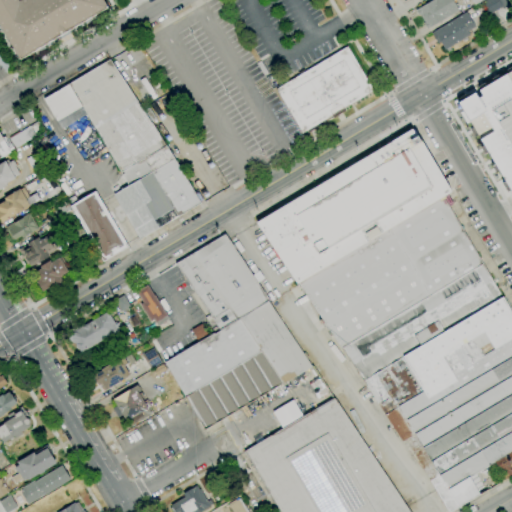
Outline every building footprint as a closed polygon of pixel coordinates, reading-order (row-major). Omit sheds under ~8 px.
[(19,62),(0,29),(0,0),(105,0),(110,8),(19,62)] [(427,30),(423,23),(424,23),(420,16),(419,16),(415,10),(431,0),(452,0),(459,11),(427,30)] [(490,14),(489,12),(487,14),(486,11),(488,10),(483,2),(486,0),(498,0),(502,7),(490,14)] [(448,53),(446,49),(445,50),(440,43),(437,45),(431,34),(434,32),(433,31),(466,12),(475,27),(467,31),(470,35),(450,47),(451,51),(448,53)] [(5,73),(0,71),(1,67),(0,66),(0,44),(10,61),(5,73)] [(302,133),(275,89),(299,75),(298,73),(304,69),(305,71),(346,46),(367,81),(370,79),(373,85),(370,86),(373,91),(344,108),(345,111),(333,118),(332,115),(302,133)] [(68,84),(109,59),(166,146),(120,172),(82,107),(68,84)] [(458,103),(511,195),(511,70),(479,90),(482,96),(479,98),(475,92),(458,103)] [(82,107),(57,121),(43,98),(68,84),(82,107)] [(16,148),(10,139),(25,129),(31,139),(16,148)] [(256,222),(412,129),(416,136),(418,135),(452,192),(297,284),(256,222)] [(0,133),(2,137),(5,135),(8,140),(4,142),(10,152),(0,158),(0,133)] [(166,146),(200,203),(139,239),(113,195),(128,186),(120,172),(166,146)] [(37,177),(26,159),(38,152),(49,170),(37,177)] [(0,164),(7,160),(9,162),(13,160),(16,166),(15,167),(20,175),(6,184),(7,186),(0,190),(0,164)] [(1,223),(0,221),(0,203),(5,201),(4,199),(24,187),(29,197),(36,193),(39,199),(29,205),(29,206),(1,223)] [(71,207),(96,192),(128,247),(103,261),(71,207)] [(299,285),(439,199),(441,202),(443,200),(501,295),(362,380),(299,285)] [(76,215),(65,222),(57,208),(68,202),(76,215)] [(15,240),(13,239),(12,239),(5,227),(14,222),(14,223),(32,212),(35,217),(32,219),(38,229),(23,239),(21,236),(15,240)] [(78,241),(72,231),(73,230),(70,224),(76,221),(79,227),(81,226),(87,236),(78,241)] [(28,267),(18,250),(27,245),(27,244),(38,237),(40,240),(56,231),(60,238),(53,243),(57,249),(48,255),(49,256),(38,263),(37,261),(28,267)] [(219,331),(175,263),(225,234),(252,275),(259,271),(264,278),(257,283),(269,301),(268,301),(219,331)] [(43,292),(36,282),(39,280),(34,273),(41,269),(40,266),(50,261),(51,263),(60,258),(68,272),(59,277),(62,281),(43,292)] [(157,326),(153,320),(150,322),(140,305),(143,303),(137,294),(148,286),(154,296),(155,295),(169,319),(157,326)] [(450,511),(448,511),(405,440),(402,442),(385,415),(384,415),(363,380),(503,297),(511,312),(511,475),(505,480),(494,462),(476,473),(487,491),(450,511)] [(268,301),(312,367),(205,431),(164,362),(198,342),(191,330),(201,324),(208,336),(213,333),(214,334),(219,331),(268,301)] [(69,340),(65,333),(82,322),(84,325),(108,311),(114,321),(117,320),(118,322),(120,327),(119,332),(116,334),(115,333),(81,353),(79,350),(78,351),(74,346),(76,345),(74,342),(72,343),(69,340)] [(150,369),(142,355),(153,348),(162,363),(150,369)] [(106,391),(102,384),(98,386),(95,382),(94,382),(91,377),(101,371),(100,370),(123,356),(127,364),(124,366),(129,376),(128,376),(128,377),(106,391)] [(154,374),(152,369),(162,364),(164,369),(154,374)] [(130,427),(122,415),(117,418),(112,410),(116,407),(112,400),(137,385),(140,390),(137,391),(139,394),(141,392),(144,396),(141,398),(143,401),(147,399),(151,406),(149,407),(153,413),(130,427)] [(0,395),(2,394),(3,396),(9,392),(10,395),(11,394),(17,404),(11,408),(12,410),(3,415),(2,414),(0,415),(0,395)] [(410,511),(280,511),(244,451),(334,398),(410,511)] [(1,440),(0,438),(0,427),(4,425),(3,424),(10,420),(7,415),(22,407),(24,411),(25,410),(29,417),(28,417),(30,421),(30,424),(31,426),(21,432),(22,434),(15,439),(14,438),(13,439),(10,435),(1,440)] [(14,485),(10,478),(19,473),(18,472),(17,473),(14,468),(19,465),(17,462),(33,452),(35,455),(47,448),(56,464),(50,468),(51,469),(33,480),(32,478),(28,481),(27,479),(23,481),(23,480),(14,485)] [(28,505),(20,493),(23,491),(21,489),(34,481),(35,482),(62,465),(70,479),(44,495),(28,505)] [(0,496),(0,476),(9,492),(0,496)] [(173,511),(170,506),(185,497),(183,494),(196,486),(199,490),(200,489),(207,501),(210,499),(212,504),(210,506),(200,511),(173,511)] [(9,511),(4,511),(0,503),(0,501),(10,495),(17,507),(9,511)] [(233,511),(229,505),(240,499),(248,511),(233,511)] [(59,511),(74,503),(75,504),(78,502),(83,511),(84,510),(85,511),(59,511)]
